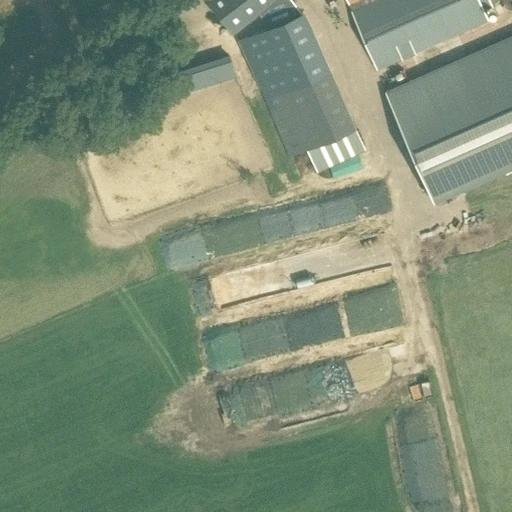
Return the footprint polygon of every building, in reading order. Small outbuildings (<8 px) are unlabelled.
[(203,0),(232,35),(279,0),(203,0)] [(345,0),(348,5),(377,70),(488,21),(484,11),(492,7),(489,0),(345,0)] [(363,151),(353,130),(356,128),(304,11),(236,39),(289,158),(306,150),(316,173),(329,166),(333,178),(363,169),(358,153),(363,151)] [(433,201),(511,166),(511,33),(385,90),(433,201)] [(345,221),(387,210),(381,186),(339,197),(345,221)] [(207,312),(256,309),(254,277),(205,280),(207,312)] [(328,350),(311,351),(311,362),(329,361),(328,350)]
